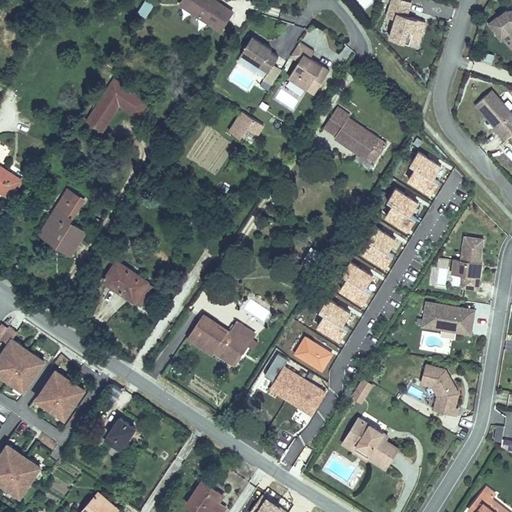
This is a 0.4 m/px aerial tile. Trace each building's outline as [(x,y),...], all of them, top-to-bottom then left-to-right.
[(143,0),(136,10),(145,16),(154,3),(150,0),(143,0)] [(227,10),(211,0),(176,0),(175,2),(215,29),(227,10)] [(418,31),(422,18),(403,12),(407,0),(387,0),(383,13),(392,16),(386,34),(406,41),(406,38),(410,29),(418,31)] [(511,5),(503,7),(485,20),(497,36),(510,26),(511,25),(511,5)] [(414,41),(418,31),(410,29),(406,38),(414,41)] [(265,54),(266,51),(247,39),(236,55),(264,73),(273,59),(265,54)] [(309,96),(324,73),(305,61),(309,55),(294,45),(285,58),(294,64),(283,79),(309,96)] [(481,60),(492,61),(493,52),(482,51),(481,60)] [(144,102),(110,79),(86,116),(102,128),(114,109),(133,121),(144,102)] [(511,127),(511,113),(488,86),(472,101),(503,136),(511,127)] [(342,114),(330,105),(315,126),(327,133),(326,137),(358,158),(363,151),(373,138),(342,118),(342,114)] [(261,128),(239,113),(227,132),(236,139),(243,129),(255,137),(261,128)] [(102,128),(86,116),(81,123),(96,135),(102,128)] [(380,144),(373,138),(363,151),(370,157),(380,144)] [(443,165),(416,149),(409,162),(415,167),(408,178),(432,192),(440,179),(435,176),(443,165)] [(16,180),(0,169),(0,204),(16,180)] [(419,200),(395,186),(386,198),(391,203),(385,214),(409,229),(417,215),(412,212),(419,200)] [(85,204),(66,191),(38,235),(68,255),(83,232),(72,224),(85,204)] [(397,238),(373,224),(363,234),(369,238),(362,251),(387,266),(394,253),(390,248),(397,238)] [(475,265),(475,260),(479,237),(460,234),(457,258),(450,257),(448,271),(460,272),(458,284),(474,287),(477,266),(475,265)] [(322,257),(306,246),(298,257),(313,268),(322,257)] [(372,273),(346,258),(338,270),(344,275),(338,287),(363,302),(371,288),(366,285),(372,273)] [(160,291),(114,260),(100,281),(145,312),(160,291)] [(351,311),(324,295),(317,307),(322,311),(316,322),(341,338),(349,325),(344,320),(351,311)] [(466,316),(467,308),(419,300),(415,324),(464,332),(466,320),(463,320),(464,316),(466,316)] [(215,324),(197,312),(181,336),(207,353),(210,350),(224,359),(233,346),(239,350),(244,342),(225,329),(222,332),(213,326),(215,324)] [(230,322),(225,329),(244,342),(249,335),(230,322)] [(0,353),(0,375),(22,390),(42,361),(9,339),(14,331),(6,326),(0,334),(0,338),(7,343),(0,353)] [(335,351),(304,333),(292,353),(323,370),(335,351)] [(239,350),(233,346),(224,359),(230,363),(239,350)] [(287,361),(276,355),(263,376),(272,382),(267,389),(279,396),(286,386),(300,394),(293,405),(308,415),(325,390),(285,364),(287,361)] [(452,391),(439,367),(419,362),(414,381),(426,384),(431,393),(429,400),(437,402),(435,410),(450,414),(452,405),(448,404),(452,391)] [(88,389),(58,369),(38,399),(67,419),(88,389)] [(357,395),(365,383),(356,377),(345,396),(353,401),(357,395)] [(109,378),(103,386),(118,396),(123,387),(109,378)] [(286,386),(279,396),(293,405),(300,394),(286,386)] [(252,391),(249,396),(258,403),(261,398),(252,391)] [(435,410),(437,402),(429,400),(427,408),(435,410)] [(134,426),(117,414),(100,437),(102,438),(118,450),(134,426)] [(377,434),(355,419),(338,444),(361,459),(359,462),(379,476),(393,454),(381,447),(372,441),(377,434)] [(94,450),(102,438),(100,437),(86,427),(77,438),(94,450)] [(386,439),(377,434),(372,441),(381,447),(386,439)] [(45,467),(11,444),(0,460),(0,482),(24,498),(45,467)] [(361,459),(338,444),(334,451),(356,466),(359,462),(361,459)] [(225,493),(200,478),(184,503),(198,511),(220,511),(225,505),(219,502),(225,493)] [(494,511),(496,510),(485,502),(490,495),(478,487),(463,508),(468,511),(494,511)] [(103,511),(110,504),(94,492),(77,511),(103,511)] [(247,511),(285,511),(286,510),(260,493),(247,511)]
